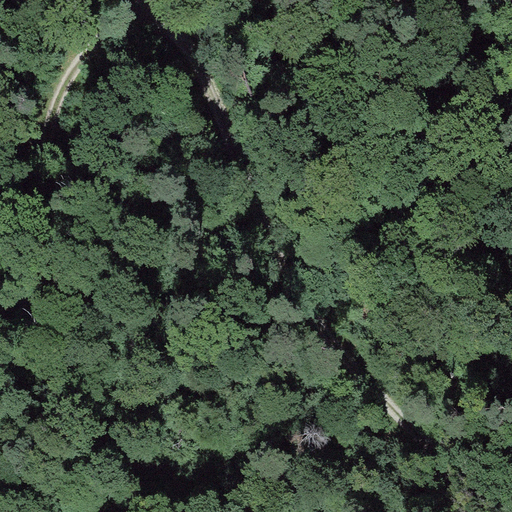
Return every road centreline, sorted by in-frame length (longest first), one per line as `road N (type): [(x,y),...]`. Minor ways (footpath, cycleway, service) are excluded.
road 1 (track): [(496,511),(410,438),(286,278),(220,111),(160,14),(141,0)]
road 2 (track): [(192,511),(80,390),(43,274),(53,93),(93,49),(160,14)]
